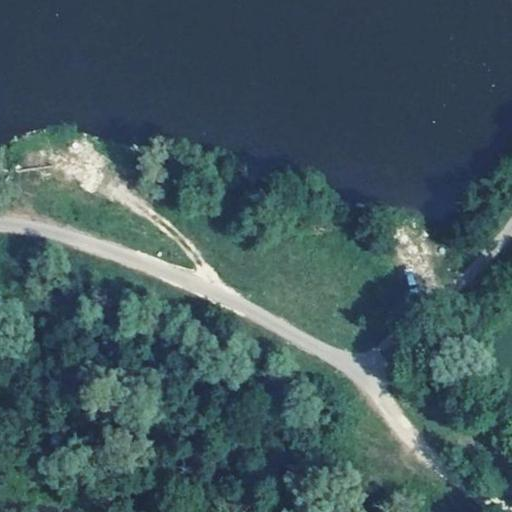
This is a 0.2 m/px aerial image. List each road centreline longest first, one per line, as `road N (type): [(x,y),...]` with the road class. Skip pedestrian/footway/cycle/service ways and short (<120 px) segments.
road 1 (unclassified): [(0,225),(100,247),(195,286),(359,373),(511,226)]
road 2 (track): [(359,373),(425,449),(499,511)]
